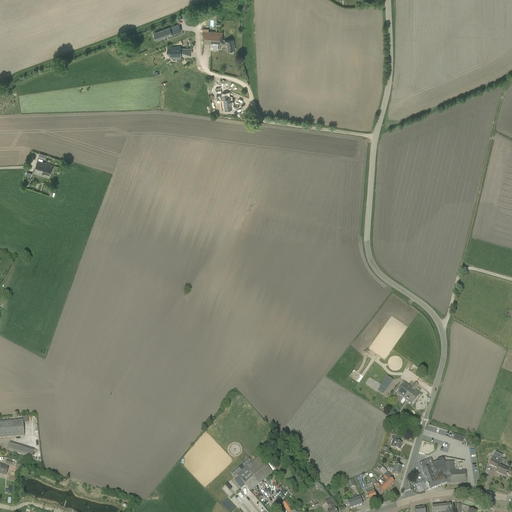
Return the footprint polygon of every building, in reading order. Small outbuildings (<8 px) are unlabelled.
[(193,27),(189,17),(170,24),(152,31),(156,42),(174,35),(174,34),(193,27)] [(214,31),(214,21),(203,21),(202,43),(210,44),(225,45),(226,51),(234,50),(233,40),(224,41),(225,43),(221,43),(222,32),(218,32),(218,31),(214,31)] [(180,48),(180,47),(168,47),(168,51),(172,57),(180,55),(180,51),(187,53),(187,48),(180,48)] [(230,99),(228,99),(227,94),(217,95),(218,101),(223,100),(224,106),(225,110),(232,109),(230,99)] [(42,166),(43,162),(37,160),(33,172),(39,174),(40,170),(42,171),(43,168),(41,167),(42,166)] [(40,170),(39,174),(49,177),(53,165),(43,162),(42,166),(41,167),(43,168),(42,171),(40,170)] [(387,390),(393,381),(386,376),(380,386),(381,386),(378,391),(383,394),(386,390),(387,390)] [(411,388),(411,387),(405,382),(396,393),(403,399),(411,388)] [(403,399),(400,402),(403,404),(405,401),(404,400),(405,400),(412,405),(420,394),(415,390),(418,386),(414,383),(411,387),(411,388),(403,399)] [(0,438),(24,437),(23,420),(0,422),(0,438)] [(402,444),(401,444),(402,439),(392,435),(391,439),(392,440),(391,445),(388,444),(388,446),(400,450),(401,447),(400,447),(402,444)] [(26,458),(27,459),(31,460),(34,450),(9,442),(7,450),(27,456),(26,458)] [(272,474),(258,457),(237,475),(251,492),(272,474)] [(446,484),(467,482),(466,470),(448,471),(442,457),(438,459),(439,460),(436,461),(436,460),(432,461),(431,459),(421,462),(424,469),(422,471),(426,480),(421,482),(425,492),(446,484)] [(244,468),(251,461),(249,458),(243,463),(241,465),(244,468)] [(508,470),(500,466),(501,464),(492,460),(489,465),(498,469),(496,472),(505,477),(506,475),(511,477),(511,474),(511,469),(509,468),(508,470)] [(395,466),(394,468),(392,467),(393,464),(389,463),(387,471),(392,473),(391,474),(392,475),(399,476),(401,468),(399,467),(400,464),(395,462),(394,466),(395,466)] [(8,468),(0,465),(0,474),(6,476),(8,468)] [(379,466),(377,469),(385,476),(383,478),(385,480),(383,483),(384,485),(385,484),(388,488),(394,483),(390,479),(392,477),(382,468),(381,469),(379,466)] [(309,482),(316,489),(319,487),(312,479),(309,482)] [(383,494),(388,488),(385,484),(384,485),(383,483),(382,482),(380,485),(378,483),(375,487),(383,494)] [(376,499),(373,492),(372,489),(365,492),(366,494),(365,495),(367,499),(368,498),(369,502),(376,499)] [(362,505),(361,501),(363,500),(362,496),(357,498),(356,496),(352,497),(353,500),(354,500),(356,507),(362,505)] [(335,511),(334,509),(331,505),(334,503),(331,499),(325,502),(330,511),(328,511),(335,511)] [(291,511),(294,510),(287,500),(281,505),(286,511),(291,511)] [(353,500),(348,502),(347,501),(344,502),(345,506),(347,505),(348,507),(349,507),(350,509),(356,507),(354,500),(353,500)] [(311,501),(305,506),(308,509),(313,505),(314,507),(318,505),(316,502),(314,504),(311,501)]
